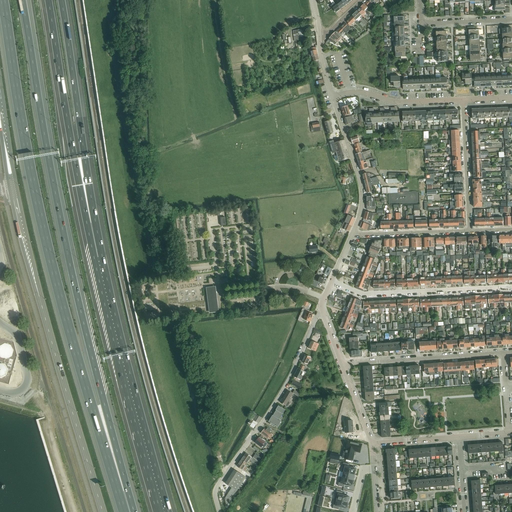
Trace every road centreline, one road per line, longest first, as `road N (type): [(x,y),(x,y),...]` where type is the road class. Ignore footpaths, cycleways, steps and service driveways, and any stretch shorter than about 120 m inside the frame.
road 1 (motorway): [(4,0),(59,292),(126,511)]
road 2 (motorway): [(21,0),(65,244),(131,511)]
road 3 (unclassified): [(102,511),(32,269),(0,103)]
road 4 (motorway): [(97,259),(47,0)]
road 5 (motorway): [(97,259),(60,0)]
road 6 (motorway): [(163,511),(97,259)]
road 7 (residential): [(218,511),(214,488),(262,422),(322,312)]
road 8 (residential): [(331,282),(364,294),(511,287)]
road 9 (residential): [(503,352),(342,364)]
road 10 (residential): [(351,235),(361,184),(331,97)]
road 11 (residential): [(331,97),(359,91),(396,102),(462,100)]
road 12 (residential): [(462,100),(469,230)]
